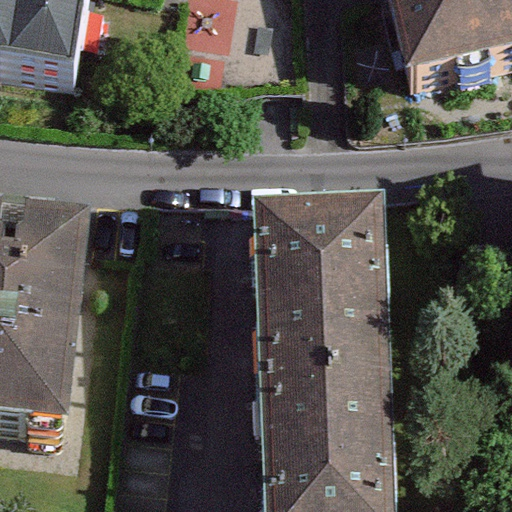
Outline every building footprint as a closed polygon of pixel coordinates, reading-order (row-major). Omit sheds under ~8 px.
[(95,0),(0,0),(0,99),(2,87),(80,99),(95,0)] [(511,0),(390,0),(414,101),(511,78),(511,0)] [(257,239),(264,410),(394,406),(388,234),(257,239)] [(0,450),(68,457),(89,247),(0,238),(0,450)] [(397,511),(394,406),(264,410),(267,511),(397,511)] [(141,511),(115,503),(114,511),(141,511)]
